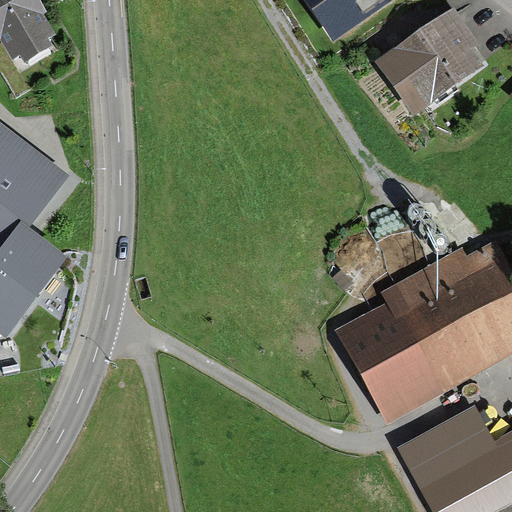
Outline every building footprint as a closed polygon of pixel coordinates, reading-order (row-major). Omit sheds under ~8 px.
[(22,0),(0,0),(0,41),(15,66),(51,44),(22,0)] [(299,0),(334,49),(404,0),(299,0)] [(447,15),(377,65),(415,116),(484,66),(447,15)] [(70,180),(0,126),(0,254),(22,226),(30,232),(70,180)] [(30,232),(22,226),(0,254),(0,334),(7,340),(68,261),(30,232)] [(511,283),(491,246),(334,334),(384,422),(511,350),(511,283)] [(397,454),(429,511),(504,511),(511,508),(511,437),(496,447),(475,410),(397,454)]
